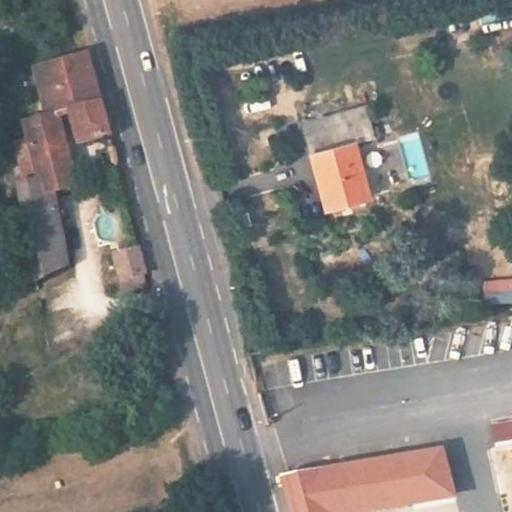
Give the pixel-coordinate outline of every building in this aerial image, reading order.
[(7,128),(13,159),(17,178),(0,190),(0,223),(20,278),(55,258),(38,186),(57,182),(44,123),(56,120),(65,154),(92,150),(73,83),(66,60),(45,63),(14,68),(26,124),(24,125),(7,128)] [(442,109),(446,141),(464,138),(459,107),(442,109)] [(428,150),(436,148),(428,121),(388,132),(404,189),(436,180),(428,150)] [(363,179),(348,125),(305,137),(319,191),(363,179)] [(74,285),(77,297),(114,286),(127,281),(117,244),(100,251),(104,275),(74,285)] [(511,278),(484,281),(486,304),(511,301),(511,278)] [(30,301),(34,311),(46,307),(42,296),(30,301)] [(511,420),(494,424),(497,443),(511,440),(511,420)] [(452,486),(442,442),(276,471),(287,511),(323,511),(452,486)]
